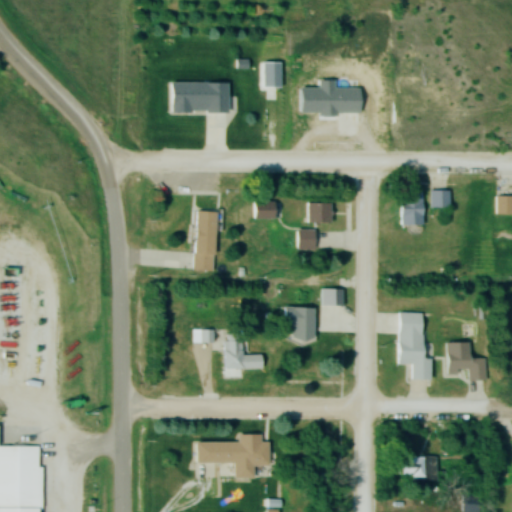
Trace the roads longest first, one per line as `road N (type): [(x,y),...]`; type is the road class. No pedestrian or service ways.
road 1 (tertiary): [(121,511),(113,222),(102,164),(87,135),(0,36)]
road 2 (residential): [(511,169),(102,164)]
road 3 (residential): [(120,409),(511,414)]
road 4 (residential): [(362,511),(366,168)]
